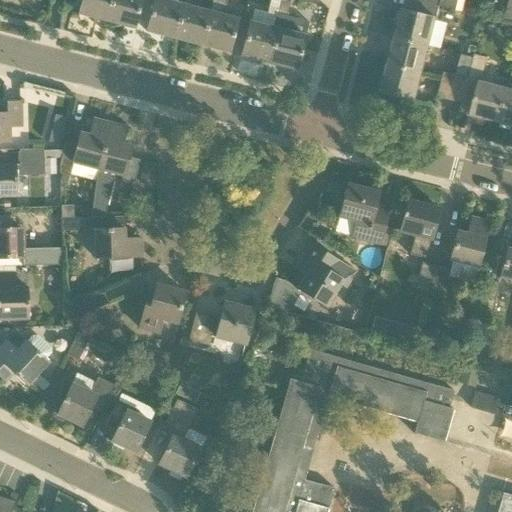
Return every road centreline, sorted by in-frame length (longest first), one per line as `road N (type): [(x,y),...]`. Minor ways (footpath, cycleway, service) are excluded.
road 1 (residential): [(319,134),(308,185),(247,281),(166,262),(170,97)]
road 2 (residential): [(511,184),(319,134)]
road 3 (residential): [(170,97),(0,54)]
road 4 (residential): [(145,511),(0,437)]
road 5 (residential): [(319,134),(170,97)]
road 6 (residential): [(319,134),(353,0)]
